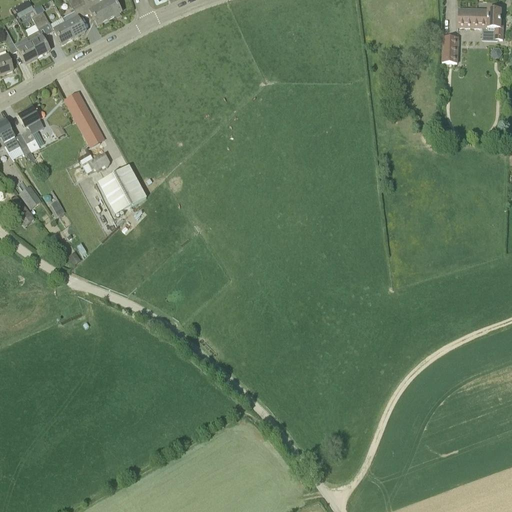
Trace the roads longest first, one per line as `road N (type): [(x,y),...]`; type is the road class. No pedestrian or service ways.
road 1 (unclassified): [(338,511),(257,409),(158,321),(36,266),(0,236)]
road 2 (track): [(367,462),(389,401),(412,371),(448,346),(511,321)]
road 3 (residential): [(0,103),(147,23)]
